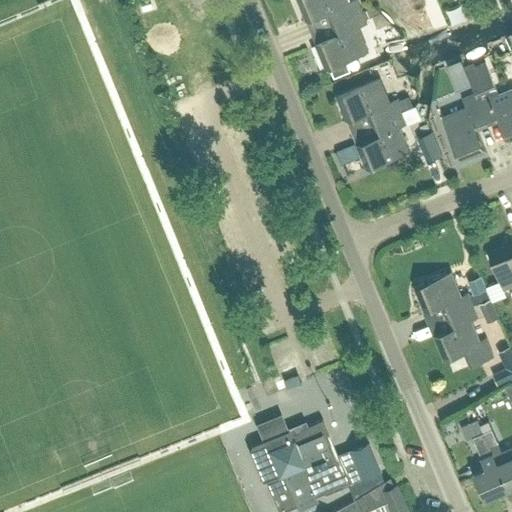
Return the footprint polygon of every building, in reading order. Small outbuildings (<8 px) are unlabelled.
[(327,11),(332,23),(362,11),(358,0),(349,0),(348,0),(297,0),(306,20),(327,11)] [(336,34),(316,43),(326,68),(330,66),(333,75),(349,68),(346,59),(369,50),(359,26),(367,23),(365,18),(371,16),(380,12),(375,6),(362,11),(332,23),(336,34)] [(511,87),(492,95),(489,88),(495,86),(485,61),(466,68),(474,93),(475,92),(488,123),(500,118),(508,139),(511,137),(511,87)] [(367,111),(372,123),(403,110),(397,97),(389,100),(379,77),(336,95),(346,119),(367,111)] [(477,128),(488,123),(475,92),(474,93),(463,97),(466,106),(443,115),(460,159),(485,149),(477,128)] [(320,102),(327,120),(337,116),(331,98),(320,102)] [(400,126),(408,123),(403,110),(372,123),(377,134),(356,143),(366,167),(409,149),(400,126)] [(432,132),(419,137),(428,159),(441,154),(432,132)] [(511,241),(488,251),(503,288),(511,284),(511,241)] [(452,272),(415,287),(424,310),(441,304),(446,315),(490,298),(485,287),(472,293),(468,294),(468,292),(467,292),(461,294),(452,272)] [(485,337),(479,340),(471,320),(478,317),(484,315),(486,321),(497,317),(490,298),(446,315),(451,327),(433,334),(443,359),(463,351),(469,365),(493,356),(485,337)] [(486,468),(475,472),(486,498),(508,488),(484,432),(478,418),(460,426),(466,439),(473,437),(486,468)] [(250,444),(248,449),(261,480),(264,479),(278,511),(295,504),(297,509),(317,501),(314,495),(323,492),(324,493),(347,484),(348,483),(348,482),(321,419),(299,428),(300,430),(289,434),(287,429),(250,444)] [(511,486),(511,444),(501,449),(498,443),(492,428),(484,432),(508,488),(511,486)] [(348,483),(347,484),(352,497),(381,479),(377,470),(378,470),(367,441),(348,448),(360,477),(348,482),(348,483)] [(387,476),(353,497),(354,499),(360,511),(385,501),(389,511),(407,511),(395,483),(394,483),(391,485),(387,476)] [(324,511),(359,511),(354,499),(324,511)]
